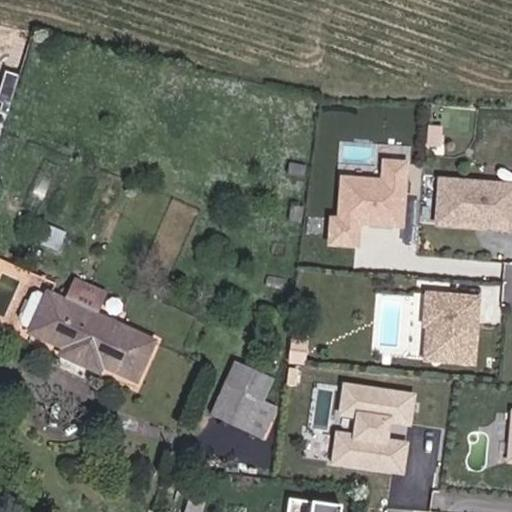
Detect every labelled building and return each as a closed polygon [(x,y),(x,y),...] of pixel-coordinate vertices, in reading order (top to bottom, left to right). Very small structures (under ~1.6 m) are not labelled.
[(402,228),(409,166),(386,163),(384,183),(344,179),(340,221),(333,220),(330,244),(358,247),(360,224),(402,228)] [(511,231),(511,188),(443,181),(439,224),(511,231)] [(478,301),(428,297),(426,328),(429,328),(426,362),(473,366),(478,301)] [(59,301),(40,338),(69,351),(65,361),(103,381),(108,372),(142,387),(158,348),(59,301)] [(221,385),(208,419),(257,441),(270,406),(221,385)] [(408,426),(412,399),(345,388),(341,415),(357,418),(353,439),(338,436),(333,463),(401,474),(405,447),(386,444),(389,423),(408,426)]
